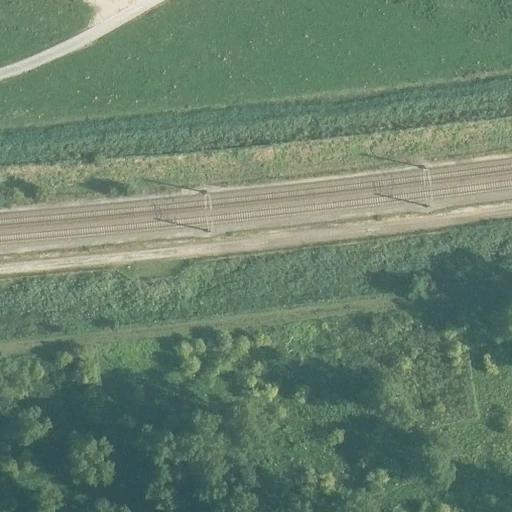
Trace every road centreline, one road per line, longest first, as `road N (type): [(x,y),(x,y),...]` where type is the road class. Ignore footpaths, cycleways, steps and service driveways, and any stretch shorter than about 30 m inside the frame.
road 1 (track): [(0,347),(511,278)]
road 2 (track): [(0,269),(511,209)]
road 3 (track): [(0,72),(152,0)]
